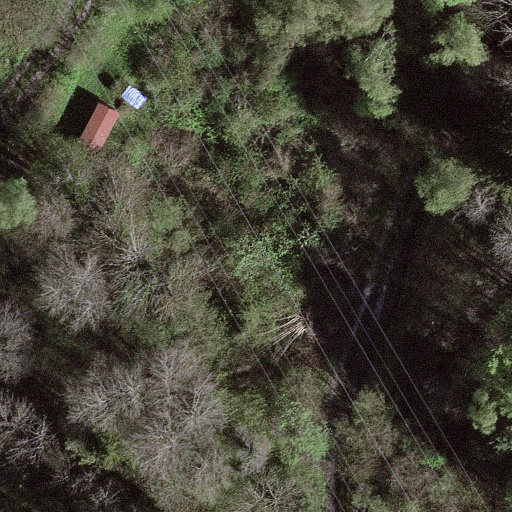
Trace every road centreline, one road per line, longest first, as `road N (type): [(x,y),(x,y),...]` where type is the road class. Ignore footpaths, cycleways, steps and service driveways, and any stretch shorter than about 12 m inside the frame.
road 1 (track): [(328,511),(328,465),(373,302),(443,132),(490,56),(505,0)]
road 2 (track): [(76,0),(0,113)]
